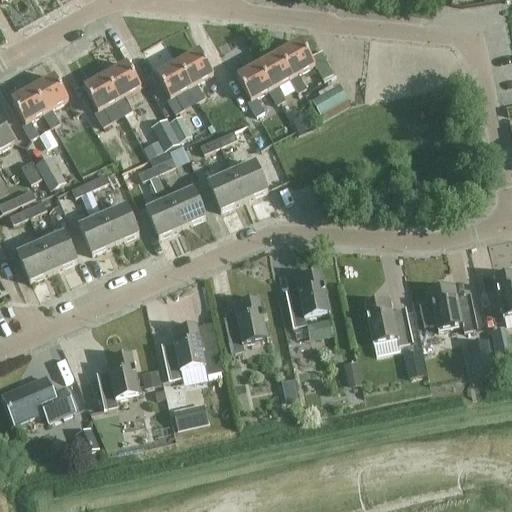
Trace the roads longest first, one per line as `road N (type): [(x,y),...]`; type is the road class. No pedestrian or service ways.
road 1 (residential): [(511,221),(479,64),(472,45),(450,33),(129,1),(105,4),(0,60)]
road 2 (residential): [(0,353),(274,231),(426,240),(511,222)]
